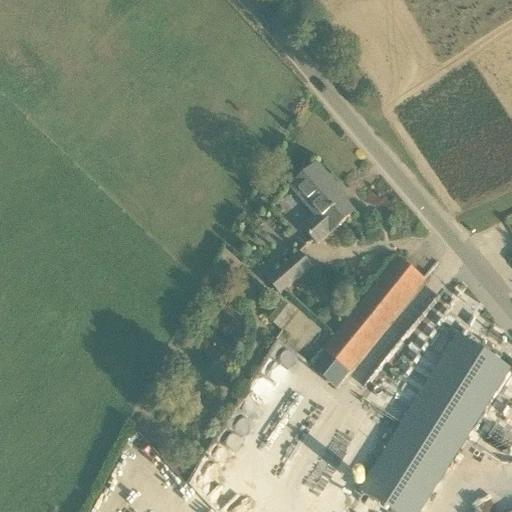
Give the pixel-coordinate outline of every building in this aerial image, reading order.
[(332,233),(353,214),(335,193),(338,191),(316,166),(291,188),(315,216),(302,228),(316,244),(330,231),(332,233)] [(266,280),(279,295),(310,267),(297,253),(266,280)] [(348,372),(411,295),(424,280),(398,260),(386,275),(324,352),(348,372)] [(390,511),(419,511),(499,387),(510,370),(458,338),(447,355),(360,492),(390,511)] [(499,471),(511,450),(511,384),(511,383),(469,451),(499,471)]
